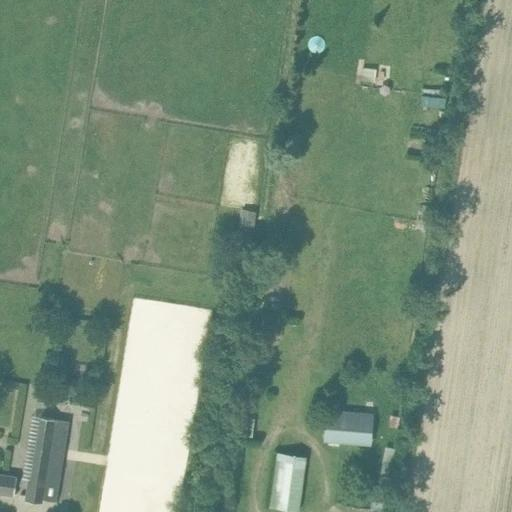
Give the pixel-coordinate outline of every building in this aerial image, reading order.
[(97,280),(92,280),(91,306),(115,307),(115,283),(114,282),(115,268),(97,268),(97,280)] [(83,301),(83,284),(72,285),(73,302),(83,301)] [(373,413),(326,410),(324,442),(371,445),(373,413)] [(29,479),(25,501),(42,503),(42,499),(57,501),(70,421),(55,419),(40,417),(30,479),(29,479)] [(308,456),(278,452),(271,506),(300,510),(308,456)] [(0,492),(14,495),(17,477),(0,474),(0,492)]
